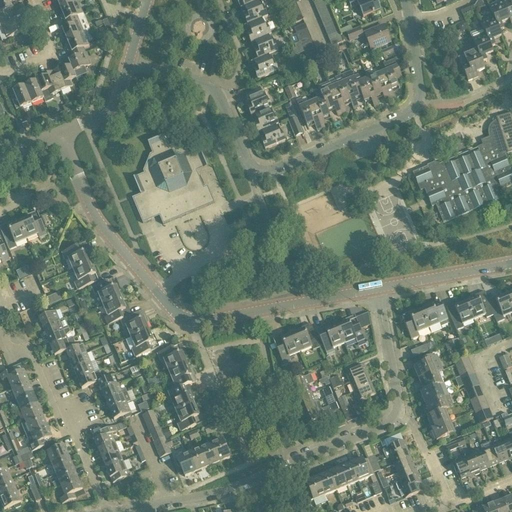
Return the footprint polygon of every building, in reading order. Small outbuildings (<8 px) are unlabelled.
[(0,0),(0,21),(12,17),(10,11),(13,10),(11,4),(10,4),(8,0),(2,0),(0,1),(0,0)] [(76,0),(52,0),(54,4),(56,2),(60,10),(78,3),(76,0)] [(260,0),(236,0),(240,9),(260,1),(260,0)] [(294,0),(288,0),(283,2),(285,8),(296,3),(294,0)] [(319,0),(313,3),(316,8),(318,14),(329,9),(327,4),(325,0),(319,0)] [(361,0),(350,0),(348,1),(351,9),(358,6),(363,18),(381,11),(375,0),(365,0),(362,2),(361,0)] [(478,0),(475,6),(474,7),(475,11),(484,7),(483,3),(478,0)] [(511,0),(506,0),(502,2),(510,20),(511,25),(511,24),(511,0)] [(260,1),(240,9),(247,26),(264,19),(264,20),(268,18),(260,1)] [(502,2),(489,7),(493,18),(494,18),(499,30),(503,28),(502,24),(510,20),(502,2)] [(78,3),(60,10),(63,18),(60,19),(62,23),(77,17),(83,15),(78,3)] [(296,3),(285,8),(287,14),(298,9),(296,3)] [(470,8),(461,12),(463,16),(472,12),(470,8)] [(298,9),(287,14),(290,19),(301,15),(298,9)] [(329,9),(318,14),(320,19),(331,15),(329,9)] [(301,15),(290,19),(292,25),(303,20),(301,15)] [(331,15),(320,19),(323,25),(334,20),(331,15)] [(12,17),(0,21),(0,30),(4,41),(22,33),(18,21),(14,22),(12,17)] [(64,29),(61,30),(66,42),(89,32),(88,32),(84,33),(77,17),(62,23),(64,29)] [(493,18),(481,24),(483,29),(485,35),(490,47),(495,45),(493,40),(502,37),(499,30),(494,18),(493,18)] [(247,26),(243,27),(250,44),(271,36),(264,20),(264,19),(247,26)] [(334,20),(323,25),(325,31),(336,26),(334,20)] [(305,24),(294,29),(296,35),(307,30),(305,24)] [(336,26),(325,31),(327,36),(338,32),(336,26)] [(383,26),(364,34),(371,51),(390,43),(383,26)] [(360,29),(347,34),(350,42),(363,36),(360,29)] [(483,29),(470,34),(477,51),(482,63),(487,61),(485,57),(493,53),(490,47),(485,35),(483,29)] [(307,30),(296,35),(299,41),(310,36),(307,30)] [(89,32),(66,42),(70,50),(67,51),(69,55),(89,46),(87,42),(92,40),(89,32)] [(338,32),(327,36),(330,42),(341,37),(338,32)] [(250,44),(257,61),(271,55),(271,56),(278,53),(271,36),(250,44)] [(310,36),(299,41),(301,46),(312,41),(310,36)] [(341,37),(330,42),(332,47),(337,45),(343,43),(341,37)] [(312,41),(301,46),(303,52),(314,47),(312,41)] [(337,45),(332,47),(335,55),(340,52),(337,45)] [(314,47),(303,52),(305,57),(317,52),(314,47)] [(392,48),(381,52),(384,58),(395,54),(392,48)] [(458,59),(468,82),(479,78),(477,73),(485,70),(482,63),(477,51),(458,59)] [(317,52),(305,57),(308,63),(319,58),(317,52)] [(86,54),(68,61),(70,67),(73,73),(91,66),(86,54)] [(257,61),(250,63),(257,81),(278,72),(271,56),(271,55),(257,61)] [(386,72),(379,75),(390,101),(395,99),(391,91),(398,88),(395,80),(401,77),(394,61),(383,65),(386,72)] [(58,69),(52,72),(61,92),(72,87),(70,81),(76,79),(73,73),(70,67),(59,71),(58,69)] [(370,71),(365,73),(367,80),(368,80),(375,98),(382,95),(385,103),(390,101),(379,75),(372,77),(370,71)] [(47,77),(36,81),(41,94),(45,103),(54,100),(52,96),(61,92),(52,72),(46,75),(47,77)] [(342,82),(350,102),(353,110),(359,108),(355,100),(361,97),(362,97),(353,78),(354,78),(351,72),(346,74),(349,80),(342,82)] [(358,76),(354,78),(353,78),(362,97),(361,97),(364,103),(370,100),(374,108),(379,106),(375,98),(368,80),(367,80),(361,82),(358,76)] [(340,77),(328,81),(342,115),(347,113),(343,105),(350,102),(342,82),(340,77)] [(36,81),(24,86),(32,105),(44,100),(45,103),(41,94),(36,81)] [(328,81),(317,87),(319,92),(327,111),(328,111),(334,109),(337,117),(342,115),(328,81)] [(24,86),(12,91),(20,110),(32,105),(24,86)] [(291,87),(284,90),(289,101),(295,99),(291,87)] [(247,99),(244,101),(251,117),(271,109),(264,92),(261,93),(259,88),(245,94),(247,99)] [(317,101),(310,103),(322,130),(326,128),(323,120),(330,117),(328,111),(327,111),(319,92),(314,94),(317,101)] [(87,93),(83,95),(86,103),(91,101),(87,93)] [(301,100),(296,102),(306,127),(313,124),(317,132),(322,130),(310,103),(304,106),(301,100)] [(271,109),(251,117),(258,134),(278,125),(271,109)] [(49,113),(41,116),(43,121),(51,118),(49,113)] [(433,165),(413,173),(421,192),(425,190),(432,208),(436,206),(443,224),(501,200),(495,185),(499,184),(502,190),(511,186),(511,174),(504,156),(511,152),(511,114),(496,119),(498,123),(496,124),(494,125),(492,127),(491,131),(490,133),(491,137),(481,141),(483,147),(485,150),(451,165),(449,161),(434,167),(433,165)] [(30,121),(22,125),(24,129),(32,126),(30,121)] [(300,123),(294,126),(298,136),(305,133),(300,123)] [(278,125),(258,134),(265,151),(285,142),(278,125)] [(207,187),(204,188),(197,172),(207,168),(200,151),(192,154),(168,145),(165,136),(147,143),(151,152),(142,175),(133,179),(140,195),(132,199),(143,224),(152,220),(151,217),(158,214),(159,217),(162,225),(168,223),(196,211),(214,204),(207,187)] [(25,220),(19,223),(27,240),(38,235),(39,239),(47,235),(37,212),(24,217),(25,220)] [(12,222),(0,227),(0,230),(9,251),(17,248),(15,245),(27,240),(19,223),(13,225),(12,222)] [(0,261),(1,261),(2,264),(10,261),(0,238),(0,261)] [(86,243),(62,253),(65,261),(69,259),(74,271),(91,263),(88,257),(91,256),(86,243)] [(91,263),(74,271),(79,282),(75,283),(78,291),(102,281),(96,268),(93,270),(91,263)] [(116,278),(92,288),(95,296),(99,295),(103,306),(121,299),(118,292),(121,291),(116,278)] [(0,290),(2,294),(14,289),(10,279),(0,283),(0,290)] [(473,301),(467,303),(474,321),(485,316),(486,319),(494,316),(487,300),(488,300),(484,292),(472,298),(473,301)] [(488,300),(487,300),(494,316),(497,324),(505,321),(503,318),(511,314),(511,306),(508,296),(501,298),(500,295),(488,300)] [(121,299),(103,306),(108,317),(105,318),(108,326),(120,321),(131,316),(126,304),(123,304),(121,299)] [(428,309),(422,312),(429,329),(440,325),(441,328),(449,324),(439,301),(426,306),(428,309)] [(459,303),(446,308),(456,332),(464,329),(463,325),(474,321),(467,303),(461,306),(459,303)] [(131,316),(120,321),(123,328),(126,327),(131,338),(148,331),(146,325),(148,323),(143,310),(131,316)] [(414,311),(401,317),(411,340),(419,337),(417,334),(429,329),(422,312),(415,314),(414,311)] [(55,312),(39,319),(43,329),(59,322),(55,312)] [(343,325),(337,327),(344,345),(355,340),(357,343),(365,340),(355,316),(342,322),(343,325)] [(59,322),(43,329),(47,338),(63,331),(59,322)] [(299,333),(293,336),(300,353),(311,348),(313,351),(320,348),(311,325),(298,330),(299,333)] [(330,327),(317,332),(327,356),(334,352),(333,349),(344,345),(337,327),(331,330),(330,327)] [(63,331),(47,338),(51,347),(67,340),(66,336),(69,333),(68,329),(63,331)] [(148,331),(131,338),(135,349),(132,351),(135,358),(159,348),(154,336),(151,337),(148,331)] [(285,335),(273,340),(282,364),(290,361),(289,357),(300,353),(293,336),(287,338),(285,335)] [(67,340),(51,347),(55,357),(66,352),(71,350),(67,340)] [(458,340),(445,345),(448,351),(461,346),(458,340)] [(71,350),(66,352),(70,361),(87,355),(83,345),(71,350)] [(181,345),(158,354),(161,362),(164,361),(169,372),(186,365),(183,358),(186,357),(181,345)] [(426,346),(411,352),(413,358),(429,352),(426,346)] [(87,355),(70,361),(74,371),(91,364),(87,355)] [(421,366),(414,369),(419,381),(437,373),(433,361),(436,360),(434,355),(419,361),(421,366)] [(507,356),(499,359),(504,371),(511,368),(507,356)] [(467,358),(454,363),(456,369),(469,364),(467,358)] [(356,362),(346,366),(348,373),(347,374),(351,383),(368,376),(364,367),(358,369),(356,362)] [(335,363),(328,364),(329,372),(336,371),(335,363)] [(91,364),(74,371),(78,380),(95,374),(91,364)] [(469,364),(456,369),(459,375),(472,369),(469,364)] [(186,365),(169,372),(173,383),(170,384),(173,392),(189,386),(197,382),(192,369),(189,371),(186,365)] [(22,367),(0,375),(0,377),(2,382),(7,379),(12,390),(29,383),(22,367)] [(472,369),(459,375),(461,380),(474,375),(472,369)] [(99,372),(95,374),(78,380),(82,390),(98,383),(110,378),(108,374),(101,377),(99,372)] [(419,381),(423,392),(424,393),(442,385),(437,373),(419,381)] [(305,378),(288,385),(292,393),(309,386),(317,383),(313,374),(305,378)] [(474,375),(461,380),(463,386),(476,381),(474,375)] [(119,385),(115,376),(110,378),(98,383),(102,393),(119,385)] [(368,376),(351,383),(355,393),(372,386),(368,376)] [(149,387),(159,383),(157,377),(146,381),(148,385),(149,387)] [(339,377),(331,381),(335,390),(343,387),(339,377)] [(476,381),(463,386),(466,392),(479,386),(476,381)] [(29,383),(12,390),(16,401),(33,394),(29,383)] [(423,392),(420,394),(425,406),(449,396),(444,384),(442,385),(424,393),(423,392)] [(119,385),(102,393),(106,402),(127,393),(125,389),(121,391),(119,385)] [(173,392),(165,395),(169,403),(172,401),(176,413),(194,405),(191,399),(194,398),(189,386),(173,392)] [(309,386),(292,393),(295,402),(312,395),(309,386)] [(372,386),(355,393),(359,402),(376,395),(372,386)] [(479,386),(466,392),(468,397),(481,392),(479,386)] [(332,388),(330,389),(326,390),(327,393),(325,394),(327,398),(335,395),(332,388)] [(481,392),(468,397),(470,403),(483,398),(481,392)] [(127,393),(106,402),(110,411),(127,404),(131,403),(127,393)] [(33,394),(16,401),(21,412),(38,405),(33,394)] [(312,395),(295,402),(299,410),(316,403),(312,395)] [(339,403),(335,395),(327,398),(330,407),(339,403)] [(453,408),(449,396),(425,406),(430,417),(445,411),(453,408)] [(341,398),(338,400),(348,424),(359,420),(355,408),(350,410),(345,397),(341,398)] [(483,398),(470,403),(473,409),(486,403),(483,398)] [(318,402),(316,403),(299,410),(302,418),(322,410),(318,402)] [(341,409),(339,403),(330,407),(333,413),(341,409)] [(486,403),(473,409),(475,414),(488,409),(486,403)] [(127,404),(110,411),(114,421),(131,414),(127,404)] [(38,405),(21,412),(26,424),(43,417),(38,405)] [(194,405),(176,413),(181,424),(178,425),(181,433),(205,423),(199,410),(196,411),(194,405)] [(488,409),(475,414),(478,420),(490,414),(488,409)] [(322,410),(302,418),(305,427),(317,422),(318,426),(327,422),(322,410)] [(430,417),(427,418),(432,430),(450,423),(445,411),(430,417)] [(153,412),(142,416),(144,422),(155,417),(153,412)] [(490,414),(478,420),(480,426),(482,424),(488,422),(493,420),(490,414)] [(43,417),(26,424),(21,425),(26,436),(47,427),(43,417)] [(155,417),(144,422),(147,427),(158,423),(155,417)] [(114,427),(93,436),(95,441),(94,441),(98,451),(115,444),(111,435),(116,432),(127,428),(125,422),(114,427)] [(219,422),(204,428),(207,435),(222,429),(219,422)] [(158,423),(147,427),(149,433),(160,428),(158,423)] [(450,423),(432,430),(437,442),(455,434),(450,423)] [(16,441),(12,442),(18,457),(17,457),(20,465),(23,463),(21,458),(23,457),(32,453),(43,449),(41,444),(52,439),(47,427),(26,436),(29,443),(28,444),(29,448),(22,451),(18,440),(16,441)] [(169,428),(164,430),(167,439),(173,437),(169,428)] [(161,431),(150,435),(153,442),(164,438),(161,431)] [(164,438),(153,442),(156,448),(167,443),(166,442),(164,438)] [(222,440),(211,445),(218,463),(230,459),(222,440)] [(511,442),(511,440),(501,444),(508,461),(511,459),(511,442)] [(167,443),(156,448),(158,453),(169,449),(169,448),(173,447),(170,441),(166,442),(167,443)] [(404,442),(383,451),(386,459),(390,458),(407,450),(404,442)] [(115,444),(98,451),(102,460),(119,453),(115,444)] [(501,444),(492,448),(499,465),(508,461),(501,444)] [(211,445),(200,450),(207,468),(218,463),(211,445)] [(64,446),(47,453),(52,465),(69,458),(64,446)] [(492,448),(483,452),(490,469),(499,465),(492,448)] [(169,449),(158,453),(160,459),(171,454),(169,449)] [(200,450),(188,454),(196,473),(207,468),(200,450)] [(407,450),(390,458),(394,466),(411,459),(407,450)] [(483,452),(473,456),(480,473),(490,469),(483,452)] [(23,457),(21,458),(23,463),(27,462),(31,460),(34,459),(32,453),(23,457)] [(119,453),(102,460),(106,470),(123,463),(119,453)] [(177,461),(176,463),(178,467),(179,468),(180,467),(185,478),(196,473),(188,454),(177,459),(178,461),(177,461)] [(473,456),(464,460),(471,476),(474,475),(475,477),(480,475),(479,473),(480,473),(473,456)] [(69,458),(52,465),(56,476),(73,469),(69,458)] [(362,459),(350,464),(358,483),(372,477),(375,484),(371,486),(376,497),(382,494),(374,474),(369,462),(368,460),(363,462),(362,459)] [(411,459),(394,466),(397,474),(414,467),(411,459)] [(454,464),(452,464),(458,478),(460,477),(461,480),(471,476),(464,460),(454,463),(454,464)] [(123,463),(106,470),(110,479),(111,479),(113,484),(129,477),(123,463)] [(350,464),(339,469),(347,487),(358,483),(350,464)] [(397,474),(401,483),(418,476),(414,467),(397,474)] [(56,476),(59,482),(53,484),(55,490),(61,488),(61,487),(78,480),(73,469),(56,476)] [(339,469),(328,473),(336,492),(347,487),(339,469)] [(0,472),(0,486),(12,481),(7,470),(0,472)] [(328,473),(317,478),(325,497),(336,492),(328,473)] [(39,475),(35,476),(41,491),(45,489),(39,475)] [(401,483),(396,485),(401,498),(405,497),(406,499),(423,492),(420,485),(421,484),(418,476),(401,483)] [(307,486),(302,488),(308,503),(313,501),(313,502),(325,497),(317,478),(306,483),(307,486)] [(65,498),(60,500),(63,505),(76,500),(74,495),(83,491),(78,480),(61,487),(61,488),(65,498)] [(12,481),(0,486),(0,499),(17,492),(12,481)] [(31,486),(29,487),(36,503),(41,500),(35,484),(31,486)] [(17,492),(0,499),(0,500),(4,511),(14,507),(15,508),(16,509),(21,507),(21,505),(20,504),(21,504),(17,492)] [(365,496),(355,500),(357,504),(367,500),(365,496)] [(508,511),(504,501),(493,505),(496,511),(508,511)]
